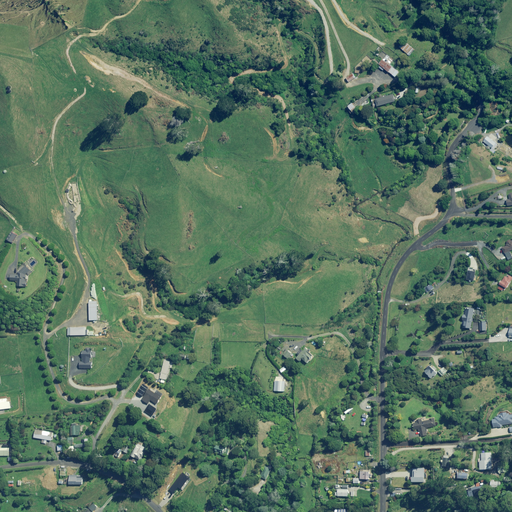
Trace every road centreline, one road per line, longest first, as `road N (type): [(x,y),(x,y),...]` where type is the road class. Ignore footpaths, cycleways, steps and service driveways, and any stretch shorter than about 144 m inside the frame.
road 1 (residential): [(382,511),(387,291),(407,253),(450,211),(449,158),(474,125)]
road 2 (track): [(300,0),(304,34),(330,78),(351,86),(415,67),(434,70),(478,97),(474,125)]
